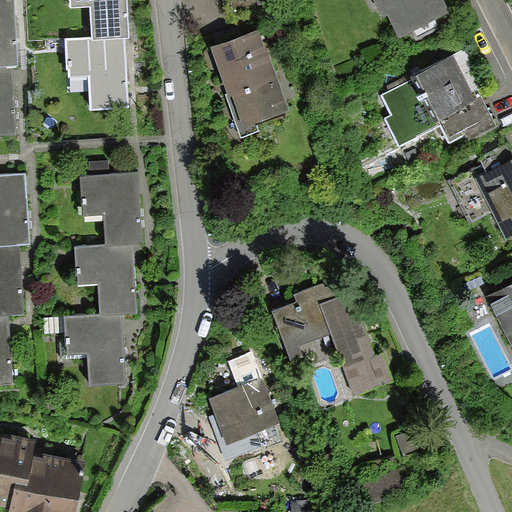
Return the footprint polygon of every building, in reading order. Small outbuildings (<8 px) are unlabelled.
[(21,60),(16,0),(0,0),(0,61),(16,60),(21,60)] [(132,32),(129,0),(73,0),(74,4),(95,3),(97,34),(126,32),(132,32)] [(378,0),(396,33),(449,5),(446,0),(378,0)] [(255,123),(287,112),(268,57),(258,29),(211,45),(242,135),(258,130),(255,123)] [(126,32),(97,34),(70,36),(73,72),(95,71),(97,103),(131,101),(126,32)] [(454,109),(477,97),(454,52),(384,88),(408,132),(454,109)] [(16,60),(0,61),(0,130),(20,129),(16,60)] [(468,136),(495,122),(481,95),(477,97),(454,109),(468,136)] [(504,233),(511,229),(511,157),(511,154),(474,172),(504,233)] [(31,239),(27,171),(0,172),(0,240),(25,239),(31,239)] [(144,239),(140,171),(85,173),(87,209),(107,208),(109,241),(138,239),(144,239)] [(25,239),(0,240),(0,309),(10,309),(28,308),(25,239)] [(138,239),(109,241),(82,242),(83,278),(106,276),(107,310),(125,309),(141,308),(138,239)] [(355,391),(394,376),(384,350),(376,353),(346,276),(330,283),(273,305),(293,356),(336,340),(355,391)] [(511,353),(511,284),(485,298),(511,353)] [(0,378),(14,377),(10,309),(0,309),(0,378)] [(93,381),(128,379),(125,309),(107,310),(66,312),(68,352),(91,351),(93,381)] [(228,438),(279,418),(264,378),(212,398),(219,416),(228,438)] [(14,511),(78,511),(89,460),(38,450),(41,437),(0,429),(0,496),(17,500),(14,511)]
